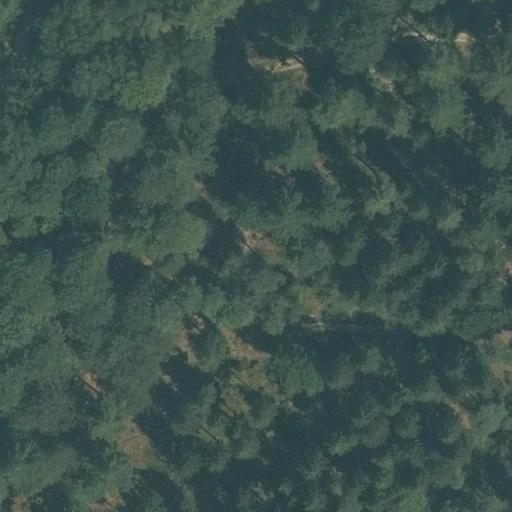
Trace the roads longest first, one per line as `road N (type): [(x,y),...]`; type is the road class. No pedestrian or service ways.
road 1 (track): [(0,403),(187,317),(405,328),(511,308)]
road 2 (track): [(10,77),(193,78),(368,42),(511,34)]
